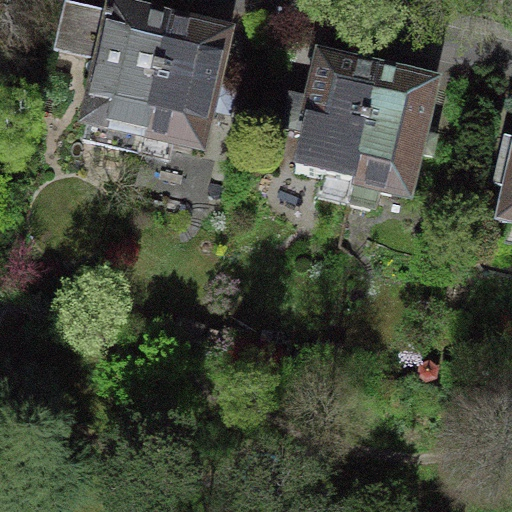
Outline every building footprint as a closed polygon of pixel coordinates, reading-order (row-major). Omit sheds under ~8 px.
[(83,143),(139,157),(144,137),(169,29),(110,15),(88,9),(66,4),(55,48),(50,69),(61,72),(50,115),(88,124),(83,143)] [(169,29),(144,137),(200,150),(210,105),(224,108),(228,91),(221,90),(214,88),(225,42),(169,29)] [(351,186),(377,78),(321,65),(310,110),(303,109),(296,107),(292,124),(306,127),(295,173),(351,186)] [(346,206),(375,212),(380,193),(406,199),(417,154),(431,158),(435,140),(428,139),(421,137),(432,92),(377,78),(351,186),(346,206)] [(511,161),(509,161),(501,159),(495,185),(510,189),(502,222),(511,224),(511,161)]
